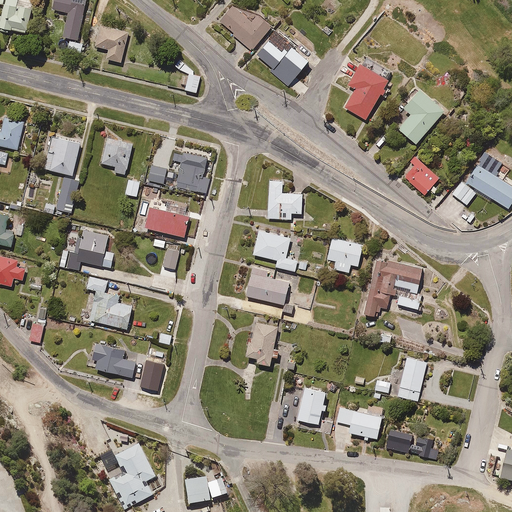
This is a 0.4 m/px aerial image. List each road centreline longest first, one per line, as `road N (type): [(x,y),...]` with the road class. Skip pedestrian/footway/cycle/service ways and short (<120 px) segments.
road 1 (residential): [(484,241),(502,327),(471,484),(219,446),(180,431)]
road 2 (residential): [(235,129),(236,168),(180,431)]
road 3 (tertiary): [(484,241),(428,236),(235,129)]
road 4 (tertiary): [(235,129),(0,70)]
road 5 (residential): [(180,431),(83,398),(0,320)]
road 6 (residential): [(235,129),(209,62),(139,0)]
road 7 (track): [(374,0),(310,105)]
